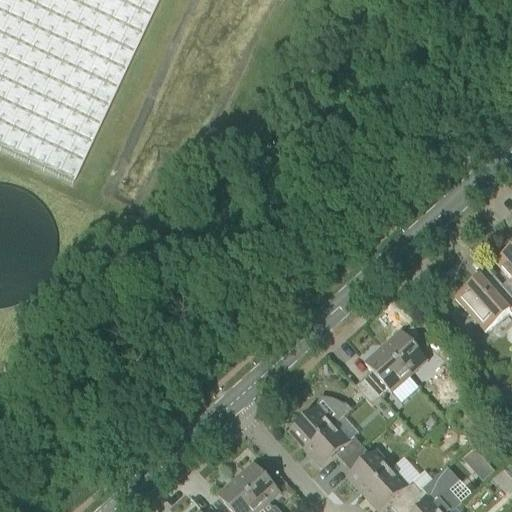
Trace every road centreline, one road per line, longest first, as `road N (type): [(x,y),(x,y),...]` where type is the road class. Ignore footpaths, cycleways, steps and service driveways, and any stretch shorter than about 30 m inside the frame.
road 1 (secondary): [(230,406),(511,152)]
road 2 (secondary): [(111,511),(230,406)]
road 3 (residential): [(230,406),(324,511)]
